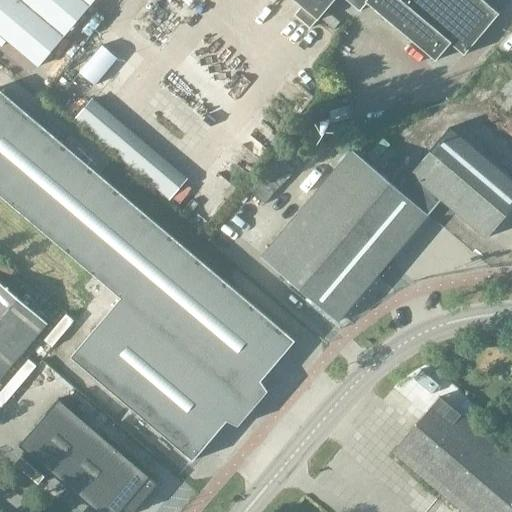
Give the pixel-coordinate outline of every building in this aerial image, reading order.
[(0,0),(0,36),(38,68),(96,0),(0,0)] [(293,0),(301,7),(294,16),(310,29),(317,20),(319,21),(336,0),(346,0),(362,13),(369,5),(437,62),(451,44),(465,56),(500,14),(483,0),(293,0)] [(99,39),(76,68),(107,92),(130,63),(99,39)] [(511,79),(496,67),(465,104),(511,142),(511,79)] [(69,358),(191,461),(192,462),(226,421),(236,426),(266,392),(260,381),(294,340),(0,90),(0,197),(119,299),(69,358)] [(90,101),(74,120),(170,200),(185,182),(90,101)] [(333,112),(330,113),(334,125),(353,119),(350,108),(335,112),(333,112)] [(425,121),(353,150),(398,189),(450,128),(447,126),(425,121)] [(511,210),(511,181),(450,128),(398,190),(429,216),(442,200),(488,239),(511,210)] [(340,322),(429,216),(398,190),(352,151),(262,257),(340,322)] [(258,215),(266,221),(280,205),(272,199),(258,215)] [(0,380),(47,326),(0,285),(0,380)] [(54,322),(62,328),(76,311),(68,305),(54,322)] [(441,385),(422,370),(415,379),(433,395),(441,385)] [(414,428),(393,453),(462,511),(511,511),(511,460),(439,398),(414,428)] [(58,400),(18,447),(95,511),(119,511),(123,508),(127,511),(133,511),(157,485),(148,478),(149,477),(58,400)]
